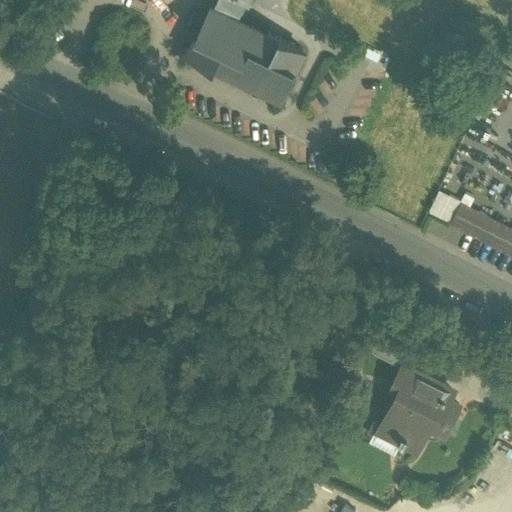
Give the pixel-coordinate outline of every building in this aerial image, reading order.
[(249,0),(219,0),(216,7),(237,18),(245,1),(248,3),(249,0)] [(251,27),(237,20),(238,18),(216,7),(213,6),(212,8),(211,7),(210,9),(212,9),(203,26),(202,25),(201,27),(203,28),(200,32),(199,31),(198,33),(199,34),(191,51),(190,50),(189,51),(191,52),(190,54),(191,55),(192,53),(207,60),(206,62),(208,63),(209,61),(213,63),(212,65),(214,66),(215,64),(230,71),(229,73),(230,74),(231,72),(246,79),(245,81),(247,82),(248,80),(262,87),(261,89),(263,90),(264,88),(279,95),(278,97),(279,98),(280,96),(282,97),(283,95),(281,94),(289,78),(291,79),(292,77),(290,76),(292,71),(294,72),(295,71),(293,70),(301,53),(303,54),(304,52),(302,51),(303,50),(301,49),(301,50),(281,40),(281,39),(279,38),(279,39),(270,35),(270,34),(269,33),(268,35),(253,28),(254,26),(252,25),(251,27)] [(511,227),(461,201),(450,223),(511,254),(511,227)] [(421,345),(380,323),(368,348),(402,365),(403,364),(409,367),(421,345)] [(409,367),(403,364),(402,365),(393,383),(400,386),(381,424),(402,434),(398,441),(403,444),(404,441),(418,448),(429,428),(432,430),(435,430),(439,430),(441,428),(443,426),(448,417),(451,419),(459,404),(450,399),(454,390),(409,367)]
